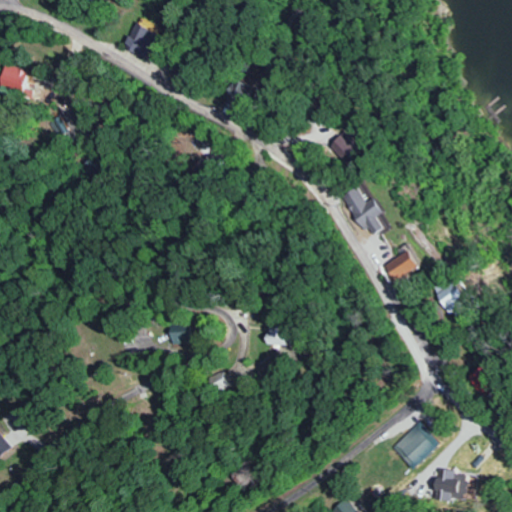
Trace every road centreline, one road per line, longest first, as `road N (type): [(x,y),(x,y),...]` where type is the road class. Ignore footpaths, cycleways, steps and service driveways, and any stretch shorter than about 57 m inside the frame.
road 1 (residential): [(449,401),(433,337),(272,176),(85,53),(0,47)]
road 2 (residential): [(34,511),(69,477),(203,385),(213,332),(155,294),(0,235)]
road 3 (residential): [(262,511),(449,401)]
